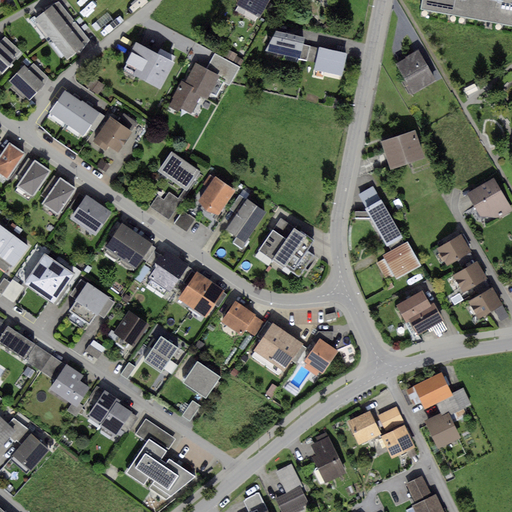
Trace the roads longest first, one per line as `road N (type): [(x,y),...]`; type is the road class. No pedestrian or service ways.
road 1 (residential): [(343,292),(296,300),(250,291),(22,135)]
road 2 (residential): [(383,0),(335,245),(343,292)]
road 3 (residential): [(244,472),(0,306)]
road 4 (residential): [(159,0),(61,79),(22,135)]
road 5 (residential): [(383,370),(244,472)]
road 6 (residential): [(383,370),(452,511)]
road 7 (residential): [(511,345),(383,370)]
